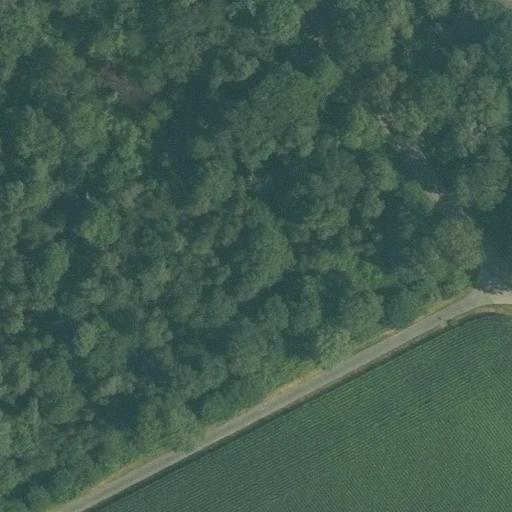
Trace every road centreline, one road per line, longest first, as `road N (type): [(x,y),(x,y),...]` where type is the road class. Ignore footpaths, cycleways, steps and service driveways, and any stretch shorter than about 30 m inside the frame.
road 1 (unclassified): [(68,511),(457,307),(511,286)]
road 2 (tertiary): [(288,0),(511,285)]
